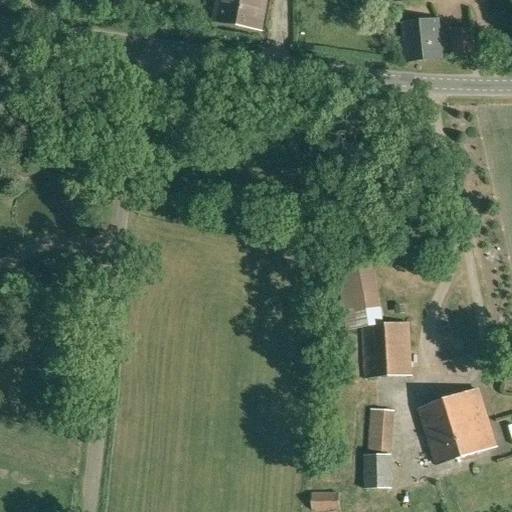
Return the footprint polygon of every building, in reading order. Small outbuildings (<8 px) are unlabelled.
[(259,29),(264,0),(220,0),(216,21),(259,29)] [(405,62),(442,59),(438,19),(401,23),(405,62)] [(475,55),(472,28),(452,30),(455,57),(475,55)] [(347,331),(362,329),(365,379),(410,376),(407,323),(384,325),(374,266),(337,274),(347,331)] [(437,466),(495,447),(478,390),(419,409),(437,466)] [(390,489),(390,456),(365,456),(365,490),(390,489)] [(311,511),(316,511),(340,511),(340,492),(311,493),(311,511)]
